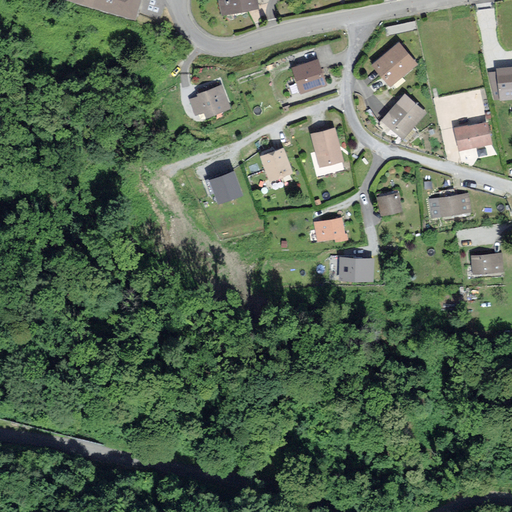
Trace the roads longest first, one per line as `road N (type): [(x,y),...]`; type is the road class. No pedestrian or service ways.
road 1 (tertiary): [(336,511),(268,483),(0,432)]
road 2 (residential): [(360,14),(348,79),(360,135),(389,152),(511,185)]
road 3 (residential): [(181,0),(196,33),(233,45),(360,14)]
